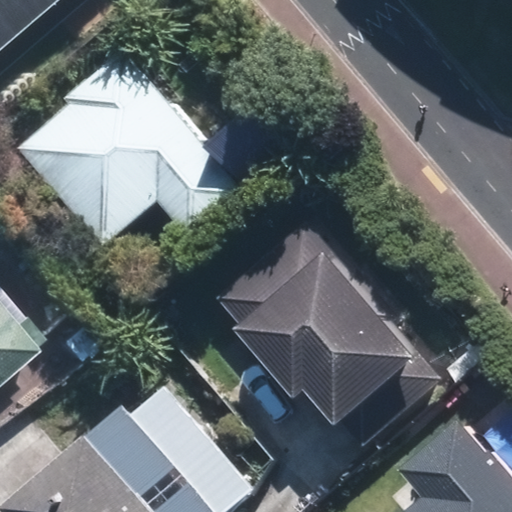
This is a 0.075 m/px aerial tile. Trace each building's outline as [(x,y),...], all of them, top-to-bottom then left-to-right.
[(0,0),(0,59),(70,0),(0,0)] [(29,137),(116,238),(170,192),(204,231),(259,184),(134,38),(71,91),(77,97),(29,137)] [(347,434),(443,353),(325,214),(229,295),(347,434)] [(32,263),(15,241),(0,252),(0,259),(14,278),(32,263)] [(0,372),(33,345),(0,306),(0,372)] [(96,426),(13,498),(24,511),(232,511),(229,508),(262,479),(175,377),(141,406),(134,397),(98,429),(96,426)] [(511,511),(511,437),(487,409),(427,462),(456,495),(436,511),(511,511)]
